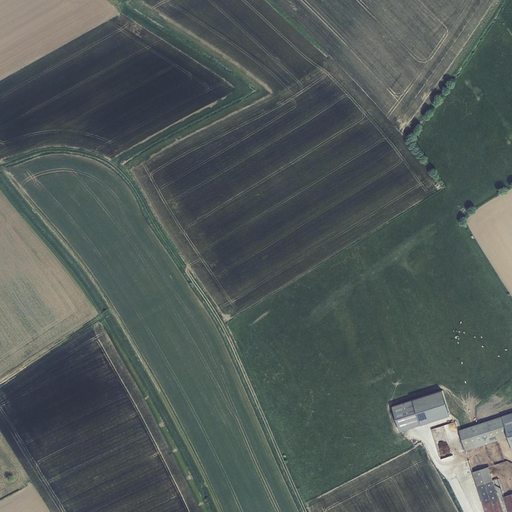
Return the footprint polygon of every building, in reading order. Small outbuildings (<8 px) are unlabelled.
[(48,361),(79,422),(87,418),(85,414),(91,411),(63,356),(54,360),(53,359),(48,361)] [(28,370),(59,433),(73,426),(41,362),(34,366),(34,367),(28,370)] [(443,389),(392,405),(400,431),(451,415),(443,389)] [(511,412),(459,429),(466,450),(509,436),(511,446),(511,412)] [(489,466),(472,471),(485,511),(503,511),(499,498),(489,466)]
